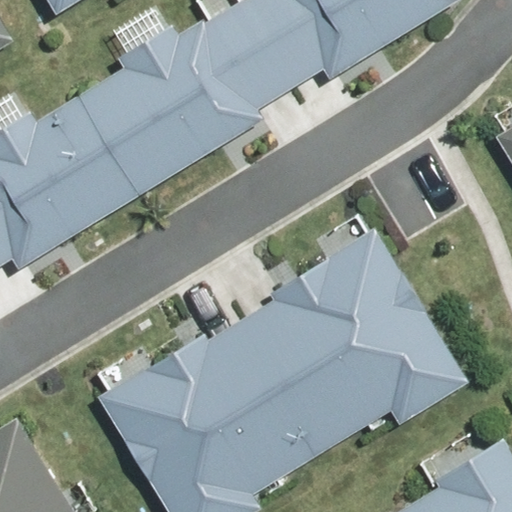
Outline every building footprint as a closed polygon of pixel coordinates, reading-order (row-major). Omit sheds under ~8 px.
[(0,281),(462,6),(458,0),(234,0),(183,31),(169,9),(126,34),(140,57),(40,116),(26,94),(0,109),(0,281)] [(0,51),(21,40),(0,2),(0,51)] [(181,356),(111,397),(180,511),(254,511),(474,381),(386,233),(323,271),(338,295),(195,380),(181,356)] [(89,511),(37,424),(0,446),(0,511),(89,511)] [(511,511),(511,462),(498,438),(435,476),(450,500),(430,511),(511,511)]
